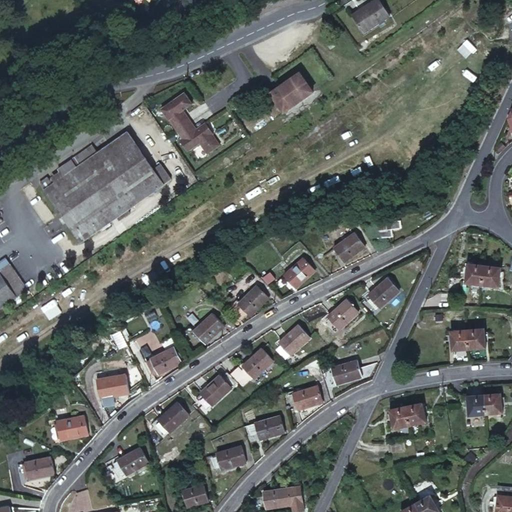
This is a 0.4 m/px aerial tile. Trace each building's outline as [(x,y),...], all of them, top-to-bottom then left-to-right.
[(378,0),(376,0),(350,17),(361,34),(389,16),(378,0)] [(299,74),(270,94),(283,113),(312,92),(299,74)] [(183,94),(160,111),(168,121),(176,133),(190,123),(181,112),(191,105),(183,94)] [(190,123),(176,133),(181,140),(178,142),(186,153),(199,144),(206,155),(219,146),(211,136),(212,135),(204,124),(195,131),(190,123)] [(91,146),(56,171),(62,178),(51,186),(47,178),(38,184),(43,191),(62,218),(65,222),(80,243),(114,219),(125,211),(170,179),(159,164),(152,169),(126,133),(96,154),(91,146)] [(125,211),(114,219),(116,222),(127,214),(125,211)] [(351,234),(332,249),(344,262),(362,247),(351,234)] [(305,258),(284,274),(295,287),(316,270),(305,258)] [(5,259),(0,262),(0,270),(9,265),(5,259)] [(464,281),(481,283),(484,265),(466,263),(464,281)] [(0,275),(15,298),(27,290),(9,264),(9,265),(0,270),(0,275)] [(481,283),(497,286),(500,267),(484,265),(481,283)] [(0,275),(0,308),(15,298),(0,275)] [(389,278),(370,294),(381,308),(401,291),(389,278)] [(260,284),(240,301),(251,314),(270,298),(260,284)] [(348,299),(328,316),(340,330),(360,313),(348,299)] [(214,313),(193,330),(205,344),(225,327),(214,313)] [(474,321),(466,321),(466,323),(466,331),(484,330),(483,322),(474,323),(474,321)] [(453,323),(454,332),(466,331),(466,323),(453,323)] [(299,325),(279,342),(290,356),(311,339),(299,325)] [(149,342),(153,348),(160,345),(153,330),(135,339),(139,347),(149,342)] [(484,330),(466,331),(467,345),(468,350),(485,349),(484,330)] [(466,331),(454,332),(449,332),(450,351),(468,350),(467,345),(466,331)] [(172,346),(149,359),(158,373),(180,359),(172,346)] [(263,349),(243,365),(254,378),(273,363),(263,349)] [(357,362),(331,370),(336,385),(362,378),(357,362)] [(126,375),(99,380),(102,398),(129,393),(126,375)] [(220,376),(199,392),(211,406),(231,390),(220,376)] [(319,389),(294,395),(298,411),(323,403),(319,389)] [(468,414),(487,413),(485,394),(466,396),(468,414)] [(487,413),(502,412),(500,394),(485,394),(487,413)] [(178,403),(157,419),(168,434),(189,417),(178,403)] [(409,426),(427,422),(422,403),(405,407),(409,426)] [(393,429),(409,426),(405,407),(389,410),(393,429)] [(86,415),(59,421),(62,438),(89,432),(86,415)] [(280,415),(255,422),(259,438),(285,431),(280,415)] [(402,442),(386,445),(387,454),(403,450),(402,442)] [(241,445),(215,454),(219,469),(246,461),(241,445)] [(140,449),(117,460),(125,474),(147,462),(140,449)] [(50,456),(26,461),(29,478),(54,473),(50,456)] [(357,465),(352,463),(348,470),(353,472),(357,465)] [(204,485),(183,490),(188,506),(207,501),(204,485)] [(287,487),(264,493),(268,509),(291,502),(287,487)] [(494,502),(511,500),(511,488),(494,487),(494,502)] [(419,511),(438,511),(429,496),(415,504),(419,511)] [(511,511),(511,500),(494,502),(493,502),(493,511),(511,511)]
